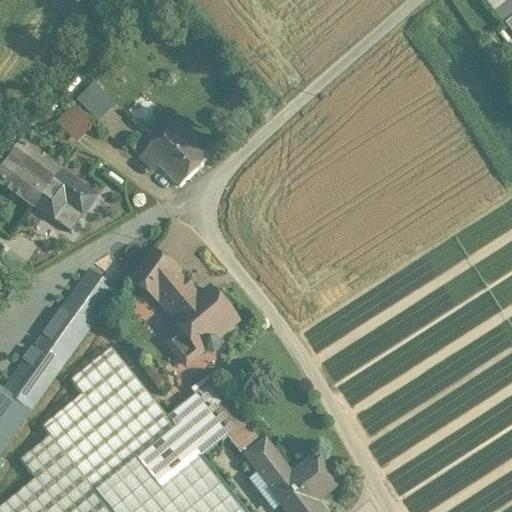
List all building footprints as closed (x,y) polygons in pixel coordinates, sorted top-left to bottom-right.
[(73,101),(95,124),(114,106),(91,83),(73,101)] [(74,106),(55,126),(76,146),(94,127),(74,106)] [(209,160),(162,114),(144,132),(156,143),(141,159),(154,171),(158,167),(180,188),(209,160)] [(61,173),(24,146),(15,159),(18,162),(0,186),(4,189),(4,191),(9,195),(12,194),(13,195),(13,198),(18,201),(21,200),(35,210),(35,209),(61,173)] [(61,173),(35,209),(71,236),(97,199),(61,173)] [(178,274),(151,255),(130,284),(157,303),(159,301),(176,276),(178,274)] [(0,397),(0,454),(116,291),(89,272),(3,393),(0,397)] [(210,291),(198,302),(192,294),(193,293),(185,285),(184,286),(176,276),(159,301),(176,321),(173,323),(181,334),(168,346),(180,360),(194,348),(200,356),(205,352),(207,354),(214,355),(219,350),(219,343),(218,341),(238,324),(210,291)] [(105,334),(82,364),(17,465),(1,503),(8,511),(73,511),(100,490),(135,462),(180,426),(172,416),(105,334)] [(242,419),(213,381),(194,396),(196,397),(224,435),(226,433),(227,433),(226,432),(242,419)] [(196,397),(172,416),(180,426),(135,462),(161,494),(206,458),(205,457),(229,437),(226,433),(224,435),(196,397)] [(242,419),(226,432),(227,433),(226,433),(229,437),(245,458),(246,458),(262,445),(242,419)] [(291,477),(265,443),(262,445),(246,458),(269,488),(263,492),(270,502),(275,498),(285,511),(317,511),(314,507),(339,487),(317,458),(291,477)] [(249,511),(206,458),(161,494),(159,495),(172,511),(249,511)] [(172,511),(159,495),(161,494),(135,462),(100,490),(117,511),(172,511)] [(117,511),(100,490),(73,511),(117,511)]
